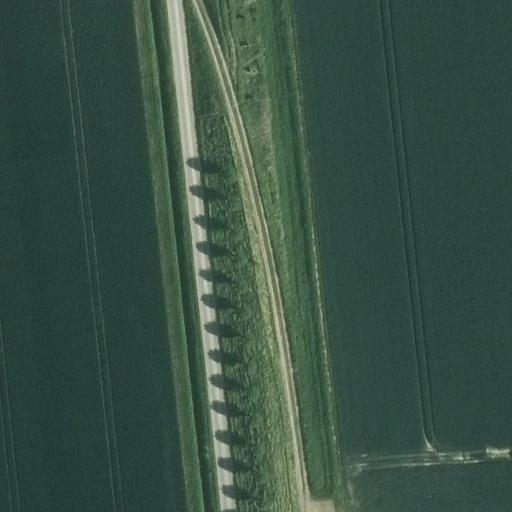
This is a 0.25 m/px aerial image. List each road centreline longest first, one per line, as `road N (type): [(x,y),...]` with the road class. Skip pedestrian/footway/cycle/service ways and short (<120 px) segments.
road 1 (track): [(307,511),(278,290),(217,53),(195,0)]
road 2 (unclassified): [(228,511),(172,0)]
